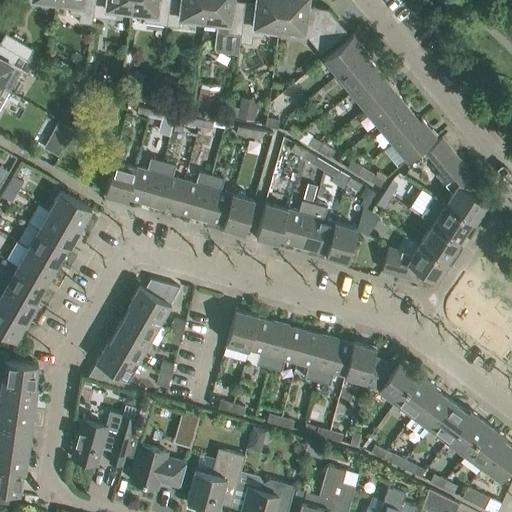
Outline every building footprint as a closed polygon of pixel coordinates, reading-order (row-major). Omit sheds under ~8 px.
[(93,15),(94,0),(58,0),(71,1),(69,12),(80,13),(79,21),(92,22),(93,15)] [(131,9),(131,0),(94,0),(93,15),(116,17),(117,7),(131,9)] [(166,24),(169,0),(131,0),(131,9),(144,11),(143,21),(166,24)] [(205,18),(206,0),(169,0),(166,24),(179,25),(181,15),(205,18)] [(240,33),(243,8),(232,6),(232,0),(206,0),(205,18),(229,21),(228,31),(240,33)] [(279,27),(281,0),(256,0),(255,9),(243,8),(240,33),(239,41),(252,42),(253,34),(264,36),(265,25),(279,27)] [(307,0),(281,0),(279,27),(303,30),(321,51),(347,30),(328,7),(313,5),(312,7),(306,6),(307,0)] [(337,73),(367,49),(353,33),(355,32),(354,31),(324,56),(337,73)] [(12,35),(6,45),(28,58),(34,47),(12,35)] [(21,69),(28,58),(6,45),(0,54),(0,83),(0,84),(12,64),(21,69)] [(351,90),(378,68),(365,52),(367,50),(367,49),(337,73),(351,90)] [(85,67),(75,62),(68,73),(82,81),(85,73),(82,71),(85,67)] [(365,107),(392,85),(378,68),(351,90),(365,107)] [(142,99),(155,102),(157,85),(145,82),(142,99)] [(0,105),(9,89),(0,84),(0,83),(0,105)] [(379,124),(406,102),(392,85),(365,107),(379,124)] [(201,89),(199,111),(216,113),(218,92),(201,89)] [(236,116),(254,119),(257,101),(239,99),(238,106),(236,116)] [(420,119),(419,117),(406,102),(379,124),(393,141),(420,119)] [(152,115),(154,107),(138,104),(137,112),(152,115)] [(163,109),(154,107),(152,115),(162,117),(163,109)] [(199,124),(202,117),(188,114),(186,122),(199,124)] [(267,115),(265,123),(277,126),(279,119),(267,115)] [(435,133),(422,117),(421,116),(419,117),(420,119),(393,141),(407,158),(423,145),(438,132),(437,131),(435,133)] [(213,119),(202,117),(199,124),(212,127),(213,119)] [(292,123),(288,130),(299,137),(303,130),(292,123)] [(249,134),(250,126),(237,124),(236,131),(249,134)] [(263,129),(250,126),(249,134),(261,136),(263,129)] [(312,135),(307,142),(319,148),(323,142),(312,135)] [(452,191),(445,201),(472,218),(471,219),(474,221),(486,202),(488,204),(489,202),(468,189),(474,180),(464,167),(466,165),(442,136),(426,149),(441,167),(436,171),(452,191)] [(294,141),(290,148),(302,155),(306,148),(294,141)] [(334,148),(323,142),(319,148),(330,155),(334,148)] [(128,196),(137,165),(124,161),(127,151),(116,148),(109,175),(104,194),(105,194),(106,192),(127,198),(128,196)] [(324,168),(328,161),(317,155),(313,162),(324,168)] [(152,203),(164,160),(150,156),(147,168),(137,165),(128,196),(152,203)] [(351,158),(347,165),(358,172),(362,165),(351,158)] [(175,209),(184,178),(172,175),(176,163),(164,160),(152,203),(175,209)] [(339,167),(328,161),(324,168),(334,174),(339,167)] [(373,172),(362,165),(358,172),(369,178),(373,172)] [(334,174),(332,178),(344,185),(346,181),(350,174),(339,167),(334,174)] [(199,216),(211,173),(199,169),(196,181),(184,178),(175,209),(199,216)] [(13,173),(7,184),(17,189),(23,179),(13,173)] [(222,222),(231,191),(221,188),(224,176),(211,173),(199,216),(222,222)] [(350,174),(346,181),(357,188),(361,181),(350,174)] [(391,179),(384,190),(391,194),(398,183),(391,179)] [(17,189),(7,184),(1,194),(11,200),(17,189)] [(366,184),(360,194),(369,200),(376,190),(366,184)] [(60,188),(49,208),(80,226),(91,206),(60,188)] [(384,205),(391,194),(384,190),(377,201),(384,205)] [(254,198),(231,191),(222,222),(223,223),(222,225),(243,231),(243,233),(244,233),(249,214),(254,198)] [(472,218),(445,201),(435,194),(422,215),(432,221),(458,238),(471,219),(472,218)] [(302,245),(314,201),(302,198),(298,210),(287,207),(278,238),(279,238),(302,245)] [(278,238),(287,207),(265,201),(255,236),(256,237),(257,234),(278,240),(279,238),(278,238)] [(326,252),(335,220),(323,217),(327,205),(314,201),(302,245),(326,251),(326,252)] [(80,226),(49,208),(38,227),(67,244),(69,245),(80,226)] [(357,226),(335,220),(326,252),(326,251),(325,253),(346,259),(346,261),(347,262),(357,226)] [(458,238),(432,221),(419,241),(445,258),(446,258),(458,238)] [(67,244),(38,227),(28,245),(57,262),(67,244)] [(445,258),(419,241),(413,252),(388,245),(382,268),(412,277),(418,267),(438,280),(439,279),(437,278),(449,260),(446,258),(445,258)] [(46,281),(57,262),(28,245),(17,264),(46,281)] [(46,281),(17,264),(6,282),(35,299),(46,281)] [(35,299),(6,282),(0,292),(0,304),(26,319),(37,300),(35,299)] [(133,299),(130,304),(159,320),(170,301),(152,291),(153,289),(146,284),(145,286),(139,283),(131,297),(133,299)] [(26,319),(0,304),(0,329),(15,339),(26,319)] [(148,339),(159,320),(130,304),(119,322),(148,339)] [(249,347),(258,316),(257,315),(258,313),(237,307),(237,305),(236,305),(226,341),(249,347)] [(182,331),(186,319),(175,316),(171,328),(182,331)] [(270,365),(281,322),(258,316),(249,347),(259,350),(256,362),(270,365)] [(138,358),(148,339),(119,322),(109,341),(138,358)] [(296,360),(305,329),(281,322),(270,365),(281,369),(285,357),(296,360)] [(179,342),(182,331),(171,328),(168,339),(179,342)] [(316,379),(328,335),(305,329),(296,360),(308,363),(305,375),(316,379)] [(343,373),(352,342),(328,335),(316,379),(330,382),(333,370),(343,373)] [(353,342),(352,342),(343,373),(366,380),(376,344),(375,344),(374,346),(353,340),(353,342)] [(122,384),(138,358),(109,341),(106,346),(104,345),(95,359),(96,360),(88,374),(122,384)] [(0,349),(0,378),(35,384),(38,362),(9,358),(10,351),(0,349)] [(395,400),(418,370),(400,356),(377,386),(395,400)] [(170,373),(174,362),(163,359),(159,370),(170,373)] [(167,385),(170,373),(159,370),(156,382),(167,385)] [(434,385),(436,383),(418,370),(395,400),(413,413),(434,385)] [(34,390),(35,384),(0,378),(0,400),(34,406),(36,390),(34,390)] [(451,398),(434,385),(413,413),(430,426),(451,398)] [(231,409),(233,401),(220,398),(218,406),(231,409)] [(468,411),(467,410),(451,398),(430,426),(447,439),(468,411)] [(32,421),(34,406),(0,400),(0,422),(29,427),(30,421),(32,421)] [(245,405),(233,401),(231,409),(243,413),(245,405)] [(124,452),(128,438),(131,430),(136,412),(110,406),(105,423),(82,417),(71,455),(97,462),(104,438),(115,441),(112,449),(124,452)] [(200,411),(184,407),(179,422),(183,423),(179,441),(191,444),(200,411)] [(465,452),(487,421),(469,408),(467,410),(468,411),(447,439),(465,452)] [(279,423),(281,415),(269,411),(267,419),(279,423)] [(294,418),(281,415),(279,423),(292,426),(294,418)] [(503,437),(504,437),(505,435),(487,421),(465,452),(482,465),(503,437)] [(28,432),(29,427),(0,422),(0,444),(28,448),(30,433),(28,432)] [(328,436),(330,428),(317,425),(315,433),(328,436)] [(342,432),(330,428),(328,436),(340,440),(342,432)] [(353,430),(349,442),(357,444),(361,432),(353,430)] [(136,456),(130,478),(156,485),(159,475),(166,477),(166,480),(180,484),(186,461),(172,457),(171,459),(164,457),(167,449),(140,441),(141,440),(129,436),(128,438),(124,452),(136,456)] [(511,461),(511,443),(504,437),(503,437),(482,465),(500,478),(511,461)] [(374,443),(371,450),(382,455),(386,448),(374,443)] [(28,448),(0,444),(0,466),(23,469),(23,464),(26,464),(28,448)] [(216,511),(225,481),(236,484),(242,465),(245,453),(223,447),(221,456),(216,455),(211,471),(195,467),(186,499),(198,502),(196,507),(214,511),(216,511)] [(402,465),(405,458),(394,452),(391,460),(402,465)] [(416,463),(405,458),(402,465),(413,471),(416,463)] [(329,511),(330,508),(343,511),(346,511),(352,493),(354,484),(342,480),(346,468),(327,463),(319,492),(305,489),(303,499),(301,499),(297,511),(329,511)] [(19,491),(23,469),(0,466),(0,501),(4,502),(6,489),(19,491)] [(442,485),(445,478),(433,472),(430,479),(442,485)] [(247,484),(239,511),(272,511),(273,510),(279,511),(286,511),(292,494),(295,483),(270,476),(263,480),(261,488),(247,484)] [(457,484),(445,478),(442,485),(453,491),(457,484)] [(467,484),(462,495),(484,506),(490,495),(467,484)] [(413,511),(416,505),(402,500),(406,491),(388,485),(379,510),(367,505),(365,511),(413,511)] [(429,486),(422,505),(440,511),(455,511),(459,501),(429,486)]
